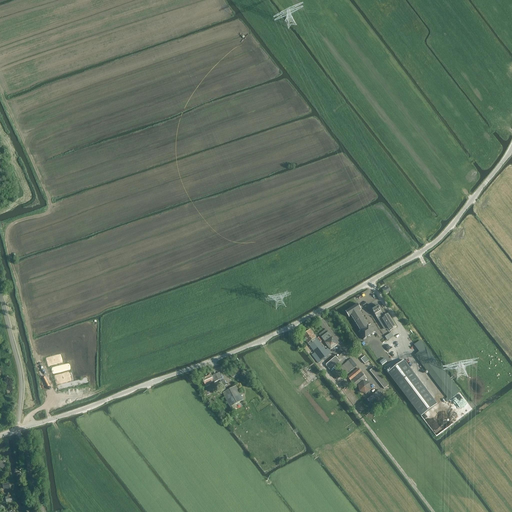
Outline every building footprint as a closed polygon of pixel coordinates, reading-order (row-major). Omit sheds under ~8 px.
[(358,304),(346,311),(350,317),(351,316),(361,331),(359,332),(364,339),(376,332),(371,324),(369,325),(360,311),(361,310),(358,304)] [(385,316),(378,306),(372,310),(379,320),(382,318),(390,331),(397,327),(388,314),(385,316)] [(320,343),(317,339),(311,330),(302,337),(315,353),(312,355),(318,364),(333,352),(329,348),(326,350),(320,343)] [(322,339),(329,333),(327,330),(319,335),(322,339)] [(325,342),(332,337),(329,333),(322,339),(325,342)] [(383,335),(380,338),(385,346),(389,344),(383,335)] [(420,340),(417,343),(413,345),(418,352),(415,355),(447,398),(445,400),(447,402),(459,393),(420,340)] [(340,368),(350,359),(344,352),(337,359),(336,357),(327,365),(327,367),(330,371),(337,365),(340,368)] [(345,376),(357,366),(351,359),(340,369),(342,371),(345,376)] [(437,404),(404,361),(388,373),(421,417),(437,404)] [(233,378),(243,371),(239,366),(229,373),(233,378)] [(389,386),(374,368),(370,371),(385,389),(389,386)] [(342,375),(340,373),(342,371),(340,369),(338,371),(337,369),(332,373),(337,379),(342,375)] [(351,381),(361,372),(358,369),(348,378),(351,381)] [(225,381),(224,381),(220,373),(212,377),(211,373),(202,377),(206,387),(210,385),(209,383),(214,381),(214,383),(220,380),(221,383),(218,384),(222,392),(227,389),(225,386),(227,385),(225,381)] [(364,382),(367,379),(361,373),(351,382),(357,388),(359,386),(364,382)] [(371,390),(370,384),(364,382),(359,386),(360,392),(366,395),(371,390)] [(244,400),(236,386),(223,394),(231,408),(244,400)] [(370,404),(383,395),(380,391),(367,400),(370,404)] [(6,482),(0,483),(0,491),(8,489),(6,482)]
